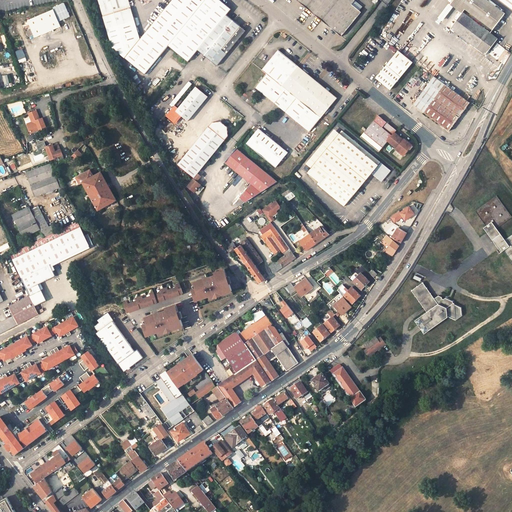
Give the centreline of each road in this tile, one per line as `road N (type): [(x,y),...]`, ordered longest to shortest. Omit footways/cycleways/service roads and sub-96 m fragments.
road 1 (residential): [(74,0),(158,158),(256,292)]
road 2 (residential): [(256,292),(11,471)]
road 3 (tertiary): [(99,511),(342,338)]
road 4 (residential): [(433,143),(352,237),(256,292)]
road 5 (residential): [(433,143),(260,0)]
road 6 (tertiary): [(435,197),(342,338)]
road 7 (track): [(406,353),(450,347),(496,315),(504,299)]
